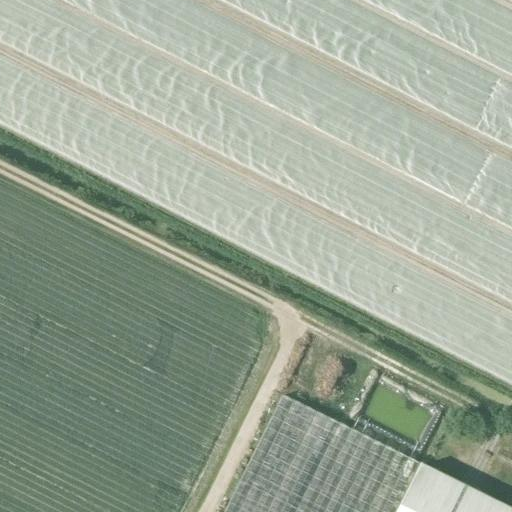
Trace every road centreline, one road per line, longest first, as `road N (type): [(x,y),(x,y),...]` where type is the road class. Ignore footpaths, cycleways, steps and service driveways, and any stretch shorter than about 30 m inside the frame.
road 1 (track): [(0,169),(288,317),(286,348),(204,511)]
road 2 (track): [(288,317),(492,421),(467,486)]
